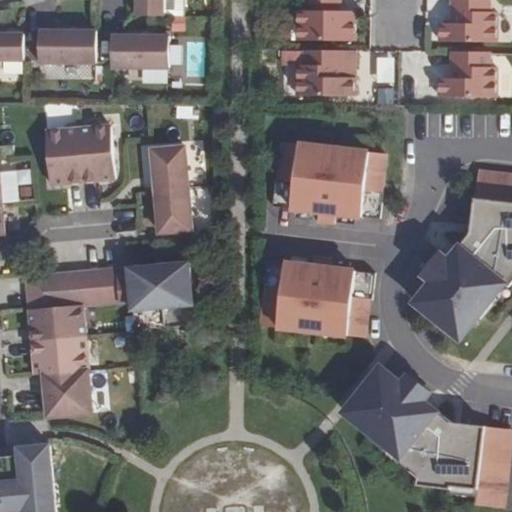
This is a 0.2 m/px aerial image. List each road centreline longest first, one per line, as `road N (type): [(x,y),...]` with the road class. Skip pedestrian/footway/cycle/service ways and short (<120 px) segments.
road 1 (residential): [(511,154),(430,147),(412,156),(388,286),(406,350),(437,377),(511,396)]
road 2 (residential): [(0,260),(21,254),(51,227),(117,224)]
